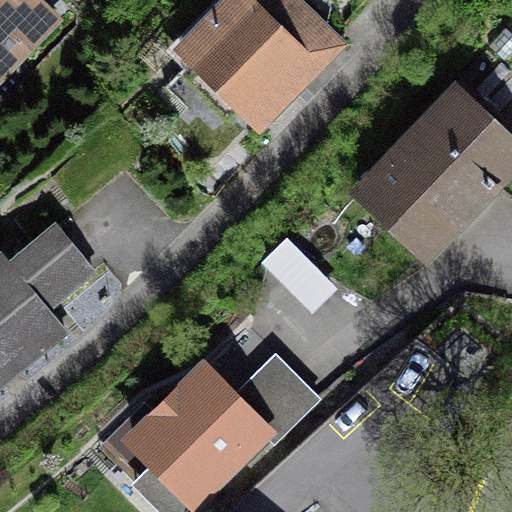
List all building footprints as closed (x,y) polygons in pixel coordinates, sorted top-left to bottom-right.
[(0,0),(0,59),(37,21),(14,0),(0,0)] [(303,59),(262,18),(279,0),(226,0),(175,53),(244,120),(303,59)] [(357,195),(420,256),(511,160),(511,149),(454,94),(357,195)] [(42,312),(88,274),(51,229),(0,270),(0,384),(61,335),(42,312)] [(300,296),(325,271),(287,233),(262,259),(300,296)] [(130,434),(196,501),(271,428),(205,361),(130,434)]
